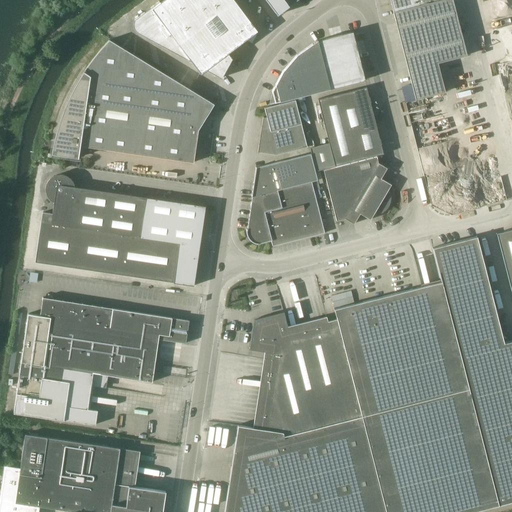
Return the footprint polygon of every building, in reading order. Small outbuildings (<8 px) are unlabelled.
[(257,31),(233,0),(163,0),(160,3),(158,1),(134,20),(133,21),(133,22),(133,23),(133,24),(133,25),(133,26),(133,27),(133,28),(134,29),(134,30),(135,30),(135,31),(136,32),(137,33),(167,49),(167,48),(191,62),(200,74),(205,70),(221,78),(231,59),(231,58),(227,53),(250,36),(251,38),(255,35),(254,33),(257,31)] [(265,0),(277,15),(297,0),(265,0)] [(389,0),(415,99),(444,92),(437,63),(466,55),(451,0),(389,0)] [(260,11),(255,14),(261,24),(266,21),(260,11)] [(107,28),(110,32),(118,27),(116,23),(107,28)] [(274,103),(329,89),(364,80),(352,32),(318,40),(296,55),(281,70),(271,91),(274,103)] [(193,163),(197,130),(213,104),(108,40),(97,54),(86,69),(77,85),(69,101),(63,118),(58,136),(55,154),(78,157),(79,146),(193,163)] [(366,87),(317,99),(329,145),(311,149),(317,171),(374,156),(383,154),(380,144),(381,144),(379,139),(370,103),(369,97),(368,97),(366,87)] [(301,124),(295,100),(264,108),(266,117),(263,118),(263,117),(262,117),(257,153),(258,153),(258,152),(276,155),(307,147),(301,124)] [(315,199),(311,182),(317,180),(310,154),(256,167),(247,229),(246,229),(246,233),(247,237),(248,239),(251,241),(253,243),(256,244),(257,243),(259,243),(270,241),(272,246),(324,233),(315,199)] [(377,166),(374,156),(322,170),(335,224),(344,222),(353,227),(359,216),(369,222),(374,215),(376,216),(379,215),(382,213),(385,211),(388,208),(390,204),(390,197),(390,194),(388,192),(390,188),(380,181),(386,171),(377,166)] [(35,263),(195,284),(207,206),(145,198),(75,187),(72,180),(69,178),(65,176),(62,174),(57,174),(52,176),(48,180),(46,183),(45,187),(45,190),(45,193),(47,197),(49,199),(51,201),(53,203),(52,214),(42,213),(35,262),(35,263)] [(317,180),(311,182),(315,199),(321,197),(317,180)] [(511,229),(496,233),(511,296),(511,229)] [(511,341),(503,343),(476,237),(432,248),(440,282),(334,309),(336,319),(288,331),(283,311),(253,319),(249,349),(269,352),(257,428),(237,425),(223,511),(469,511),(511,501),(511,341)] [(42,300),(29,388),(46,390),(47,383),(152,398),(152,407),(175,410),(189,322),(165,319),(165,326),(56,310),(58,302),(42,300)] [(66,407),(66,401),(6,394),(3,416),(66,423),(67,414),(60,413),(61,406),(66,407)] [(188,447),(193,421),(185,419),(180,445),(188,447)] [(126,422),(123,434),(135,437),(138,425),(126,422)] [(86,431),(86,423),(78,423),(77,430),(86,431)] [(204,439),(210,439),(209,444),(216,445),(218,426),(206,425),(204,439)] [(140,436),(160,439),(161,434),(141,431),(140,436)] [(4,467),(0,492),(0,511),(37,511),(38,506),(72,511),(71,511),(161,511),(165,492),(133,487),(138,451),(24,434),(19,470),(4,467)]
